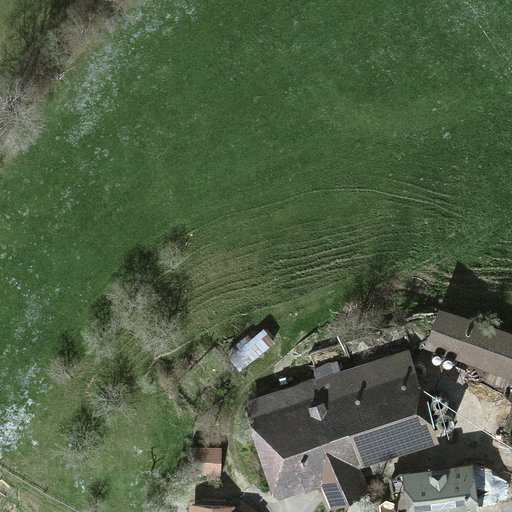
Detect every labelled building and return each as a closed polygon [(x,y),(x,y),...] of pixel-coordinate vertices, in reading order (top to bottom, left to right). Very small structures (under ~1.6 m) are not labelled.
[(427,335),(511,362),(511,407),(508,420),(511,421),(511,328),(437,307),(432,320),(427,335)] [(433,431),(404,350),(320,381),(319,377),(255,400),(286,484),(320,471),(333,504),(344,500),(356,496),(372,490),(360,457),(433,431)] [(220,451),(194,450),(194,475),(220,475),(220,451)] [(414,511),(447,511),(473,509),(493,507),(488,467),(469,469),(414,476),(394,478),(397,499),(413,497),(414,511)] [(234,511),(235,505),(198,503),(197,511),(234,511)]
